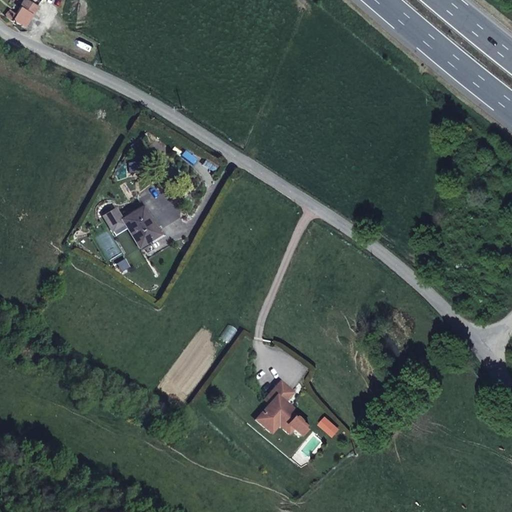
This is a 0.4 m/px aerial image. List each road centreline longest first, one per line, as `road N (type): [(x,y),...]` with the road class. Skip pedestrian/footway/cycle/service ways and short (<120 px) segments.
road 1 (secondary): [(0,28),(145,99),(386,253),(487,359)]
road 2 (motorway): [(385,0),(511,105)]
